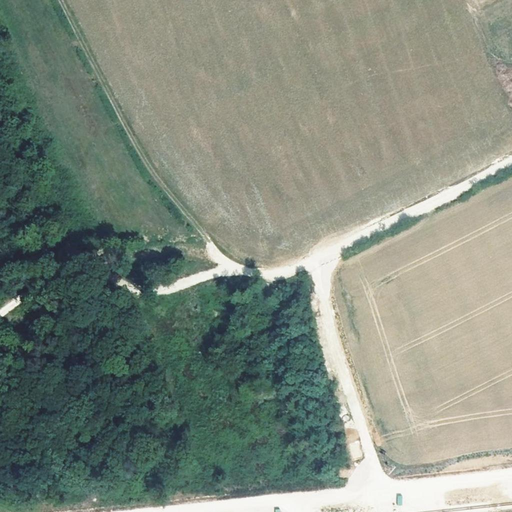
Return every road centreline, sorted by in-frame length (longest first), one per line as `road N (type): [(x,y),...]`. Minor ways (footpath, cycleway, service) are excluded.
road 1 (track): [(274,273),(209,226),(79,0)]
road 2 (track): [(203,511),(511,480)]
road 3 (track): [(0,303),(28,285),(274,273)]
road 4 (track): [(511,159),(290,272),(274,273)]
road 5 (track): [(374,494),(313,260)]
